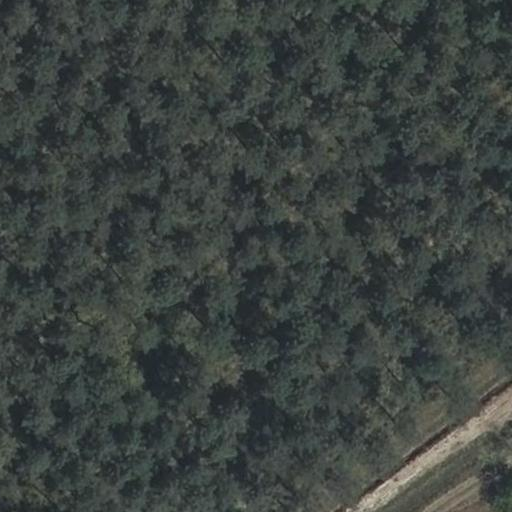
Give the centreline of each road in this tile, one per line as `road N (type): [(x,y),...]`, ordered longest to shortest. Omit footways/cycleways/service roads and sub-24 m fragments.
road 1 (track): [(511,354),(303,511)]
road 2 (track): [(359,511),(511,396)]
